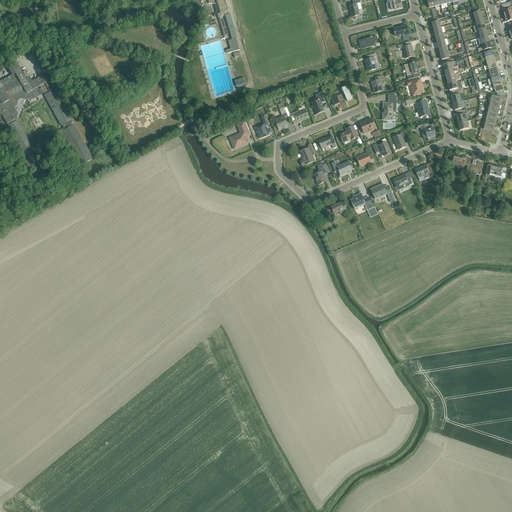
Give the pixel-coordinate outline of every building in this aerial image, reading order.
[(224,0),(215,0),(220,13),(221,17),(225,15),(228,14),(224,0)] [(349,6),(352,17),(360,15),(356,4),(360,3),(359,0),(353,0),(352,0),(354,5),(349,6)] [(397,0),(386,0),(388,3),(390,3),(391,10),(402,7),(400,2),(398,2),(397,0)] [(511,6),(507,8),(508,10),(503,12),(505,17),(511,14),(511,6)] [(475,19),(482,17),(481,11),(473,13),(475,19)] [(484,23),(482,17),(475,19),(477,25),(484,23)] [(433,29),(441,27),(439,21),(432,23),(433,29)] [(477,25),(473,27),(475,33),(478,32),(486,29),(484,23),(477,25)] [(404,40),(410,39),(406,26),(393,29),(395,36),(399,35),(400,37),(403,36),(404,40)] [(441,27),(433,29),(435,35),(442,33),(441,27)] [(488,36),(486,29),(478,32),(480,38),(488,36)] [(373,37),(359,41),(361,46),(365,45),(366,48),(375,45),(375,42),(378,41),(376,36),(373,37)] [(489,41),(488,36),(480,38),(482,44),(489,41)] [(227,53),(239,50),(236,39),(232,40),(228,41),(230,49),(226,50),(227,53)] [(446,46),(444,39),(437,41),(438,48),(446,46)] [(482,44),(483,47),(478,49),(479,52),(484,50),(491,48),(489,41),(482,44)] [(406,44),(398,46),(399,49),(403,48),(405,59),(415,56),(412,45),(406,47),(406,44)] [(446,46),(438,48),(440,54),(447,52),(446,46)] [(492,50),(483,53),(477,54),(478,58),(482,57),(482,56),(484,55),(485,58),(494,56),(492,50)] [(449,58),(447,52),(440,54),(442,60),(449,58)] [(366,60),(365,60),(366,65),(367,64),(369,71),(377,69),(374,58),(376,57),(375,54),(366,56),(366,60)] [(495,62),(494,56),(485,58),(487,64),(495,62)] [(447,63),(443,64),(443,67),(445,73),(453,71),(453,68),(457,66),(458,66),(457,63),(456,61),(454,61),(454,59),(448,60),(447,61),(447,63)] [(420,77),(419,73),(416,62),(404,65),(408,80),(415,78),(420,77)] [(495,62),(487,64),(488,70),(497,67),(495,62)] [(25,79),(16,63),(8,68),(12,75),(0,81),(0,114),(1,114),(7,124),(8,126),(8,127),(8,128),(20,150),(22,149),(23,152),(21,153),(22,155),(23,157),(22,157),(35,181),(36,181),(37,182),(46,177),(45,176),(46,175),(33,152),(32,151),(31,150),(29,147),(41,141),(42,143),(62,132),(62,133),(79,164),(80,164),(80,165),(92,159),(91,157),(92,157),(75,127),(74,126),(73,125),(72,126),(71,123),(72,122),(71,120),(70,119),(71,118),(51,82),(50,82),(45,74),(32,81),(29,76),(25,79)] [(497,67),(488,70),(490,76),(491,79),(500,76),(499,73),(497,67)] [(453,71),(445,73),(447,79),(459,76),(459,73),(454,74),(453,71)] [(371,82),(374,93),(383,91),(380,80),(381,79),(381,76),(375,78),(376,81),(371,82)] [(460,78),(459,76),(447,79),(448,85),(457,83),(456,79),(460,78)] [(491,79),(487,80),(488,83),(490,88),(502,85),(501,79),(500,76),(491,79)] [(424,92),(421,82),(415,84),(414,80),(406,82),(407,87),(410,86),(412,96),(421,94),(421,92),(424,92)] [(461,82),(457,83),(448,85),(450,91),(454,90),(455,92),(462,90),(461,88),(462,88),(461,82)] [(502,85),(490,88),(491,91),(494,90),(495,93),(496,93),(497,96),(499,95),(505,93),(504,91),(504,90),(502,85)] [(352,99),(347,86),(342,89),(344,94),(337,97),(336,96),(331,98),(334,106),(340,103),(339,102),(344,100),(344,99),(346,99),(347,102),(352,99)] [(462,90),(455,92),(456,95),(451,97),(453,104),(461,102),(460,95),(463,94),(462,90)] [(324,101),(321,93),(315,95),(318,101),(312,103),(317,115),(324,111),(321,103),(324,101)] [(490,102),(501,104),(502,98),(491,95),(490,98),(491,98),(490,101),(490,102)] [(388,103),(383,103),(383,114),(384,114),(384,120),(392,121),(392,120),(393,111),(396,111),(397,96),(388,96),(388,103)] [(278,106),(280,110),(284,109),(287,108),(286,105),(282,98),(281,99),(283,104),(278,106)] [(416,104),(419,117),(430,115),(426,101),(420,102),(419,99),(411,101),(411,100),(406,101),(407,106),(416,104)] [(461,102),(453,104),(455,111),(459,110),(460,113),(467,111),(466,108),(464,101),(461,102)] [(490,102),(490,101),(489,101),(489,103),(490,103),(489,107),(499,109),(501,104),(490,102)] [(489,107),(488,106),(487,109),(489,109),(488,112),(498,115),(499,109),(489,107)] [(284,109),(280,110),(283,117),(278,119),(279,120),(275,121),(279,131),(288,127),(285,119),(288,118),(284,109)] [(305,109),(294,114),(290,116),(294,124),(301,121),(300,120),(308,116),(305,109)] [(467,111),(460,113),(461,115),(456,117),(458,124),(467,122),(465,115),(468,114),(467,111)] [(488,112),(487,112),(486,114),(487,114),(486,118),(497,121),(498,115),(488,112)] [(268,125),(265,116),(261,117),(264,124),(255,128),(259,137),(262,136),(263,138),(269,135),(265,126),(268,125)] [(372,118),(360,124),(364,134),(376,129),(372,118)] [(486,118),(485,118),(485,120),(486,120),(485,124),(495,126),(497,121),(486,118)] [(241,134),(229,139),(234,150),(249,143),(245,136),(249,134),(244,122),(237,125),(241,134)] [(467,122),(458,124),(460,131),(468,129),(467,122)] [(427,123),(417,125),(418,128),(420,128),(422,135),(426,134),(427,138),(428,138),(429,141),(436,139),(435,136),(433,128),(429,129),(428,126),(427,123)] [(485,124),(484,123),(483,125),(485,126),(484,129),(487,130),(493,131),(494,132),(495,126),(485,124)] [(346,131),(339,134),(343,143),(350,140),(357,137),(353,127),(346,130),(346,131)] [(407,140),(403,131),(400,133),(401,135),(393,138),(399,150),(406,147),(404,141),(407,140)] [(322,139),(318,141),(322,149),(332,145),(333,149),(337,147),(332,136),(323,140),(322,139)] [(383,144),(377,146),(379,152),(382,151),(384,156),(391,153),(385,139),(382,141),(383,144)] [(309,148),(300,152),(303,160),(300,161),(302,167),(315,161),(312,156),(316,154),(311,144),(308,146),(309,148)] [(373,159),(369,149),(366,150),(367,153),(356,158),(360,167),(371,162),(370,160),(373,159)] [(454,157),(452,164),(464,167),(464,165),(467,166),(466,171),(470,172),(471,170),(476,171),(475,175),(480,176),(484,162),(476,160),(476,162),(473,161),(473,162),(469,161),(469,159),(462,157),(462,159),(454,157)] [(337,167),(335,162),(331,164),(335,172),(338,171),(340,176),(353,170),(349,161),(337,167)] [(490,174),(501,177),(500,178),(501,179),(503,180),(504,179),(507,167),(503,166),(503,167),(489,163),(485,177),(488,178),(490,174)] [(319,173),(314,175),(318,185),(326,182),(323,175),(326,174),(322,164),(317,166),(318,167),(317,168),(319,173)] [(424,180),(424,179),(425,179),(433,175),(429,165),(426,166),(425,166),(415,170),(420,181),(421,181),(424,180)] [(405,175),(393,180),(396,187),(396,188),(397,188),(402,185),(403,188),(403,189),(409,186),(409,185),(412,184),(409,178),(407,179),(405,175)] [(387,194),(390,202),(395,200),(389,188),(385,189),(383,184),(370,190),(375,200),(387,194)] [(357,198),(350,201),(354,209),(364,205),(366,208),(372,205),(369,197),(367,198),(363,200),(361,194),(356,196),(357,198)] [(331,207),(325,210),(327,214),(332,212),(333,213),(336,212),(337,213),(339,212),(340,214),(347,211),(343,202),(340,203),(330,207),(331,207)]
